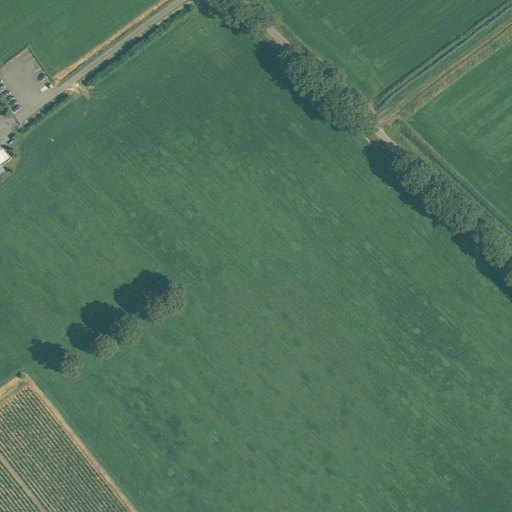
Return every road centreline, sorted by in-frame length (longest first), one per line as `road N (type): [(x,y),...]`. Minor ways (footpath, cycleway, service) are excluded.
road 1 (unclassified): [(511,257),(237,0)]
road 2 (track): [(353,108),(498,0)]
road 3 (track): [(511,21),(369,123)]
